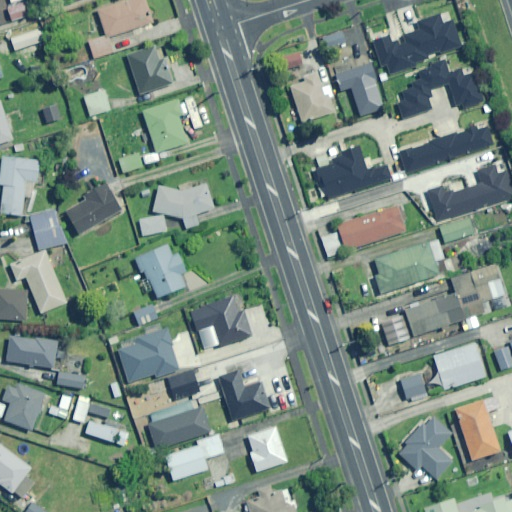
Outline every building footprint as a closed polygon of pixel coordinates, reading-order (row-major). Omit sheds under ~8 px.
[(108,38),(150,24),(142,0),(128,0),(97,10),(106,37),(88,43),(94,59),(113,53),(108,38)] [(29,17),(25,4),(7,9),(11,22),(29,17)] [(439,72),(424,28),(408,33),(414,52),(399,56),(407,82),(439,72)] [(46,41),(41,29),(10,39),(14,52),(46,41)] [(346,45),(342,32),(322,38),(326,51),(346,45)] [(177,41),(163,46),(175,81),(188,77),(177,41)] [(167,87),(154,47),(127,56),(139,95),(167,87)] [(298,51),(273,59),(278,74),(303,66),(298,51)] [(384,110),(370,64),(334,75),(339,92),(351,89),(359,117),(384,110)] [(302,78),(304,83),(289,88),(301,123),(333,113),(328,99),(332,97),(329,88),(322,91),(316,73),(302,78)] [(462,95),(456,77),(435,84),(442,102),(462,95)] [(110,111),(105,91),(84,97),(89,117),(110,111)] [(182,116),(177,101),(142,112),(156,154),(187,144),(178,117),(182,116)] [(0,144),(12,141),(0,103),(0,144)] [(442,137),(435,114),(415,120),(422,143),(442,137)] [(412,170),(400,132),(347,149),(353,167),(378,159),(384,176),(398,172),(399,174),(412,170)] [(143,168),(138,154),(118,161),(123,174),(143,168)] [(39,161),(1,158),(0,172),(0,185),(2,186),(0,214),(22,216),(23,198),(31,199),(33,183),(37,184),(39,161)] [(454,183),(448,164),(428,171),(441,210),(448,208),(451,218),(494,204),(484,173),(454,183)] [(212,210),(205,186),(182,192),(158,187),(152,213),(182,219),(185,230),(198,226),(195,215),(212,210)] [(121,212),(107,187),(64,210),(78,236),(121,212)] [(326,258),(346,252),(405,232),(396,205),(337,225),(340,233),(320,239),(326,258)] [(65,244),(56,209),(29,217),(39,251),(65,244)] [(166,232),(163,216),(139,221),(142,237),(166,232)] [(474,235),(468,219),(439,228),(444,244),(474,235)] [(443,259),(437,240),(374,260),(379,275),(375,276),(381,295),(438,276),(434,262),(443,259)] [(171,258),(166,246),(134,259),(148,293),(153,291),(156,299),(186,287),(181,275),(187,273),(180,255),(171,258)] [(65,305),(45,252),(10,265),(16,282),(26,278),(40,315),(65,305)] [(505,296),(495,265),(450,280),(455,294),(404,311),(413,337),(485,314),(482,303),(505,296)] [(27,291),(0,290),(0,320),(27,321),(27,291)] [(252,337),(239,296),(190,312),(196,333),(212,328),(219,348),(252,337)] [(158,319),(153,305),(133,313),(138,327),(158,319)] [(409,340),(401,316),(380,323),(388,347),(409,340)] [(57,342),(11,338),(8,365),(54,369),(57,342)] [(511,369),(511,339),(508,341),(511,347),(494,353),(501,373),(511,369)] [(211,364),(205,342),(180,350),(186,372),(211,364)] [(486,377),(475,344),(433,358),(444,391),(486,377)] [(238,369),(217,376),(232,422),(269,410),(259,380),(244,385),(238,369)] [(83,390),(84,376),(59,373),(58,386),(83,390)] [(426,394),(420,374),(400,380),(406,400),(426,394)] [(46,394),(9,380),(1,401),(10,405),(3,422),(32,432),(46,394)] [(166,395),(164,383),(145,386),(147,399),(166,395)] [(86,398),(79,397),(72,420),(84,424),(89,405),(84,404),(86,398)] [(500,452),(487,414),(497,411),(493,398),(483,401),(455,411),(471,462),(500,452)] [(210,432),(202,407),(147,424),(155,450),(210,432)] [(424,430),(422,427),(406,443),(409,446),(400,456),(416,472),(421,467),(435,481),(453,463),(438,448),(451,436),(435,420),(424,430)] [(128,435),(88,422),(84,434),(124,447),(128,435)] [(286,463),(275,429),(248,438),(253,452),(249,454),(256,473),(286,463)] [(240,437),(232,432),(225,441),(233,447),(240,437)] [(204,460),(223,454),(217,435),(197,441),(199,446),(165,457),(172,482),(207,471),(204,460)] [(30,469),(0,446),(0,485),(21,501),(34,484),(24,476),(30,469)] [(236,482),(234,475),(214,482),(217,489),(236,482)] [(295,511),(288,488),(245,502),(242,503),(244,511),(295,511)] [(511,511),(511,500),(507,502),(505,495),(501,496),(480,503),(482,510),(474,511),(458,511),(456,505),(455,500),(424,509),(424,511),(511,511)] [(43,511),(32,503),(25,511),(43,511)]
